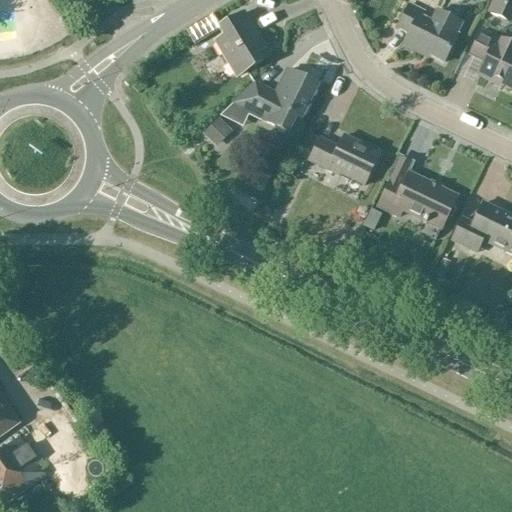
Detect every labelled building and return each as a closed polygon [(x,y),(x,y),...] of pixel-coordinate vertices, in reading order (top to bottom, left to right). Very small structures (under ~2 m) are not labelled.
[(511,9),(492,1),(486,14),(511,26),(511,24),(511,9)] [(398,30),(407,34),(400,48),(420,58),(422,54),(444,65),(458,37),(457,36),(462,25),(436,13),(431,23),(419,17),(421,12),(409,7),(398,30)] [(214,43),(235,79),(260,64),(254,55),(263,50),(242,14),(217,29),(219,33),(222,38),(214,43)] [(217,29),(210,18),(184,34),(193,49),(219,33),(217,29)] [(481,32),(469,57),(482,64),(476,78),(499,89),(501,87),(511,91),(511,47),(506,44),(481,32)] [(293,118),(299,121),(316,87),(285,72),(273,95),(253,86),(232,106),(261,120),(260,122),(285,135),(293,118)] [(232,134),(219,120),(211,128),(225,142),(232,134)] [(337,149),(317,139),(306,163),(337,178),(337,176),(362,188),(378,154),(343,137),(337,149)] [(375,208),(396,218),(399,212),(438,230),(453,199),(406,176),(400,187),(388,181),(375,208)] [(449,242),(466,250),(471,239),(511,258),(511,219),(480,204),(470,225),(460,220),(449,242)] [(443,261),(435,275),(443,279),(450,264),(443,261)] [(0,439),(19,426),(0,398),(0,439)] [(20,440),(0,452),(0,510),(46,480),(20,440)]
